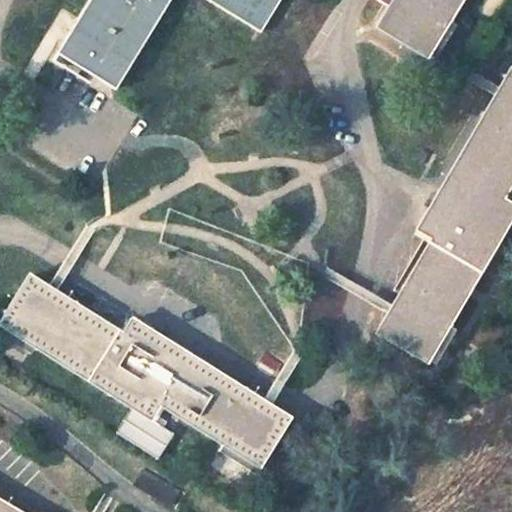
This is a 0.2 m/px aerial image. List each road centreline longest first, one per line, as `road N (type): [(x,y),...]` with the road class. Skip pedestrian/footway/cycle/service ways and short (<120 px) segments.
road 1 (unknown): [(171,511),(0,393)]
road 2 (unknown): [(0,94),(79,125),(99,97)]
